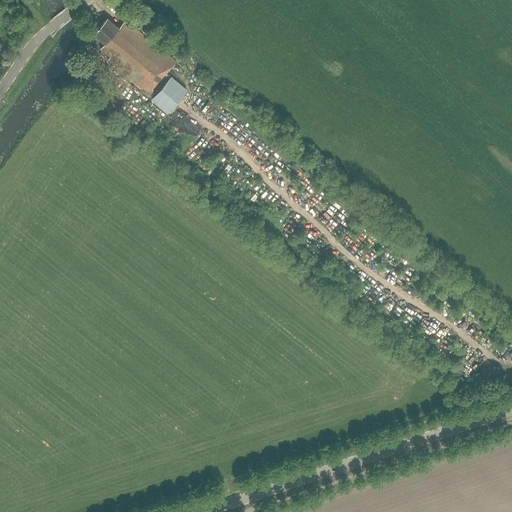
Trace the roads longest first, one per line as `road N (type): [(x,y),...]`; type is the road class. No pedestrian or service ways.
road 1 (secondary): [(205,511),(511,410)]
road 2 (residential): [(0,91),(37,39),(86,0)]
